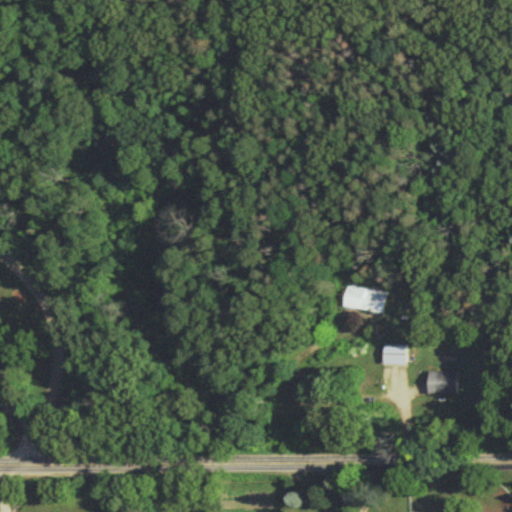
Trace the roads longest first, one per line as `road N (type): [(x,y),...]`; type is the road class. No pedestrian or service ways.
road 1 (residential): [(511,463),(0,465)]
road 2 (residential): [(0,258),(45,297),(56,329),(54,369),(28,465)]
